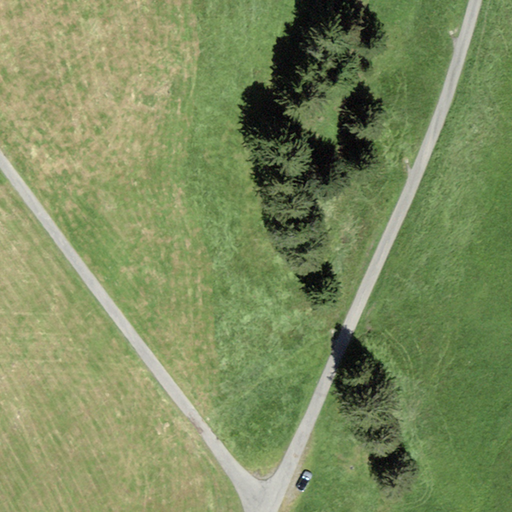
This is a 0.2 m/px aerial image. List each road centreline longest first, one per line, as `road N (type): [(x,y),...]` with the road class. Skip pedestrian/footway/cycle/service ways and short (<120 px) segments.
road 1 (unclassified): [(481,0),(413,198),(274,511)]
road 2 (unclassified): [(262,511),(0,151)]
